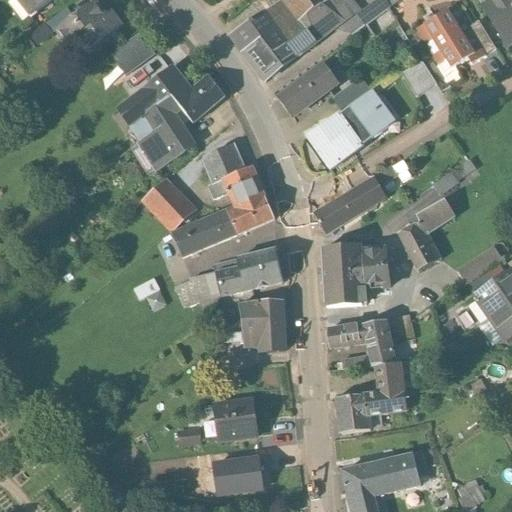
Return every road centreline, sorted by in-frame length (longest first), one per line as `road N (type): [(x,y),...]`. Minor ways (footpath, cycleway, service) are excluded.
road 1 (secondary): [(294,209),(322,511)]
road 2 (residential): [(511,78),(294,209)]
road 3 (secondary): [(177,0),(257,107),(294,209)]
